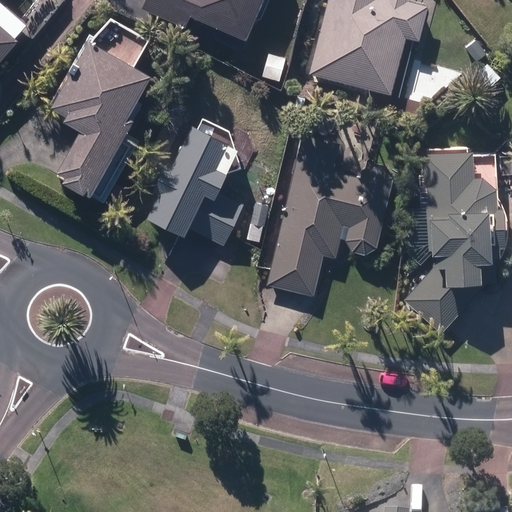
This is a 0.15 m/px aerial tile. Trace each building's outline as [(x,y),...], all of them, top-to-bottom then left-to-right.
[(0,0),(0,56),(14,41),(0,28),(0,0)] [(186,15),(241,38),(257,0),(141,0),(138,8),(181,26),(186,15)] [(326,0),(307,74),(387,95),(402,37),(416,40),(425,5),(405,0),(326,0)] [(140,103),(132,99),(145,75),(82,39),(44,106),(57,113),(54,118),(74,128),(51,171),(59,175),(57,180),(85,196),(87,194),(101,201),(135,140),(122,133),(140,103)] [(463,50),(473,61),(482,53),(472,41),(463,50)] [(284,81),(291,53),(270,47),(262,75),(284,81)] [(183,226),(219,244),(239,204),(212,190),(220,172),(211,168),(223,143),(187,124),(165,167),(159,164),(146,190),(153,194),(141,217),(178,237),(183,226)] [(264,285),(312,296),(321,255),(334,258),(339,239),(343,241),(350,252),(362,255),(372,249),(389,178),(383,167),(371,164),(360,171),(358,179),(330,173),(337,146),(299,136),(264,285)] [(429,267),(401,298),(438,332),(486,279),(485,257),(497,256),(492,152),(467,153),(467,150),(419,153),(421,175),(415,175),(416,215),(422,214),(424,250),(427,250),(426,254),(429,253),(429,267)] [(244,240),(257,242),(261,226),(262,226),(266,206),(252,203),(244,240)]
